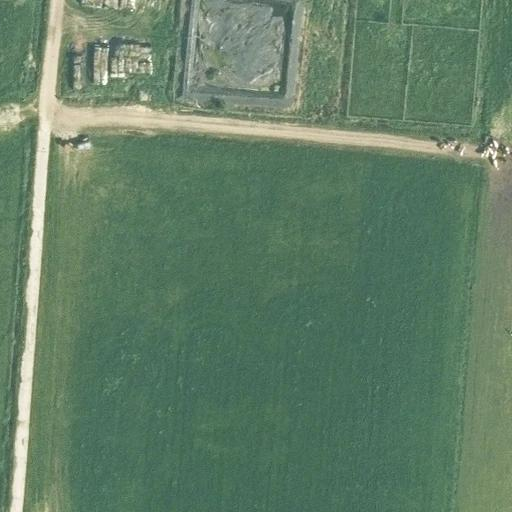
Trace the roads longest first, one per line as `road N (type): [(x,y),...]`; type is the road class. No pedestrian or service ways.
road 1 (track): [(45,113),(488,152)]
road 2 (track): [(45,113),(15,511)]
